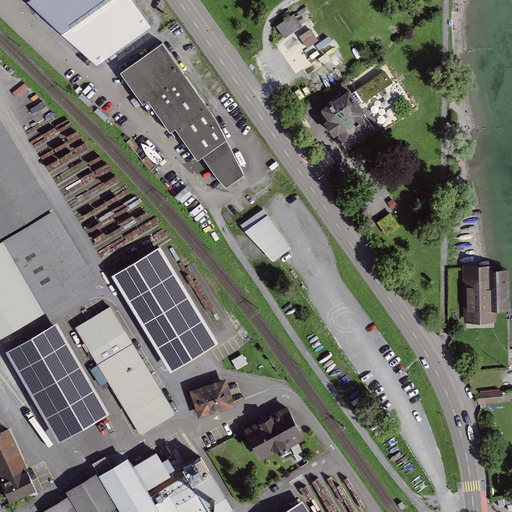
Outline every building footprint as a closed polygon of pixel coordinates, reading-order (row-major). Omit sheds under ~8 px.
[(150,19),(136,0),(32,0),(97,59),(150,19)] [(301,20),(293,9),(276,20),(283,32),(301,20)] [(325,18),(282,43),(305,82),(348,57),(325,18)] [(161,37),(118,65),(142,99),(148,96),(170,126),(174,123),(196,153),(202,151),(227,183),(245,171),(214,112),(161,37)] [(324,109),(320,112),(340,143),(348,139),(358,141),(374,129),(362,112),(366,109),(364,106),(362,103),(393,82),(384,69),(353,90),(350,85),(322,105),(324,109)] [(0,225),(2,228),(37,207),(0,144),(0,225)] [(263,208),(241,225),(245,230),(273,261),(277,258),(291,247),(263,208)] [(0,244),(0,248),(37,312),(90,281),(52,215),(0,244)] [(0,332),(37,312),(0,248),(0,332)] [(159,255),(119,279),(168,362),(208,339),(159,255)] [(495,265),(467,266),(469,323),(497,322),(496,308),(508,307),(507,268),(495,268),(495,265)] [(174,412),(109,307),(77,326),(141,432),(174,412)] [(109,415),(57,327),(13,353),(65,441),(109,415)] [(226,374),(189,387),(199,415),(236,403),(226,374)] [(502,390),(481,392),(482,402),(503,401),(502,390)] [(291,406),(248,429),(264,459),(307,437),(291,406)] [(0,483),(8,501),(37,489),(10,427),(0,431),(0,483)] [(151,457),(123,474),(137,497),(165,480),(151,457)] [(202,458),(186,468),(192,476),(207,501),(211,507),(227,498),(202,458)] [(146,511),(137,497),(123,474),(100,488),(114,511),(146,511)] [(207,501),(192,476),(177,485),(193,509),(207,501)] [(88,511),(76,493),(46,511),(47,511),(88,511)] [(311,511),(303,497),(277,511),(311,511)]
